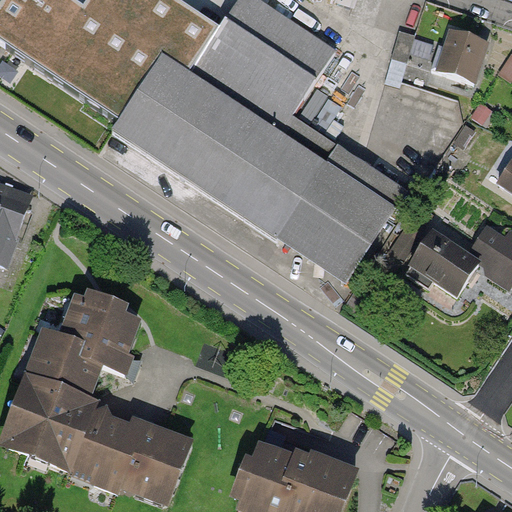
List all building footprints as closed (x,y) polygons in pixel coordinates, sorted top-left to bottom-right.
[(116,134),(357,288),(418,194),(302,119),(345,53),(263,0),(238,0),(220,27),(177,0),(0,0),(0,50),(120,128),(116,134)] [(436,71),(442,44),(400,34),(389,84),(404,88),(409,65),(436,71)] [(492,47),(454,34),(441,72),(479,85),(492,47)] [(511,164),(497,186),(511,196),(511,164)] [(0,268),(13,273),(35,198),(0,187),(0,268)] [(469,300),(484,279),(510,296),(511,293),(511,245),(487,229),(470,254),(435,231),(414,264),(469,300)] [(69,346),(51,339),(7,452),(163,511),(178,511),(201,456),(99,417),(119,367),(131,371),(147,330),(85,306),(69,346)] [(310,476),(263,457),(244,505),(262,511),(349,511),(359,488),(312,469),(310,476)]
